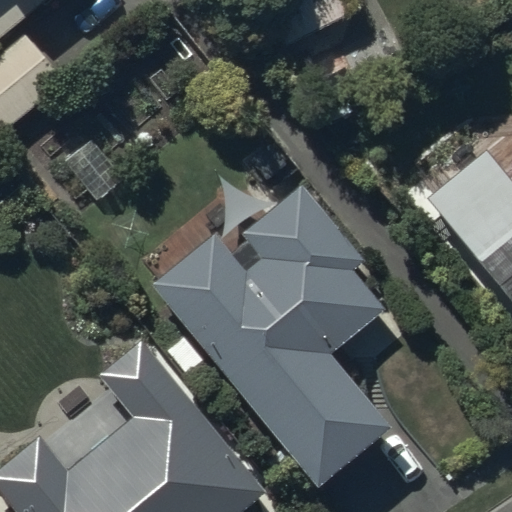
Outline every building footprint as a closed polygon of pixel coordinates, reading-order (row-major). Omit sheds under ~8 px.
[(0,0),(0,26),(31,0),(0,0)] [(351,0),(270,0),(285,31),(351,0)] [(26,21),(0,42),(0,124),(66,70),(26,21)] [(511,127),(431,193),(511,285),(511,127)] [(216,223),(153,276),(314,469),(388,407),(332,340),(385,296),(352,257),(362,249),(300,173),(243,221),(247,226),(230,240),(216,223)] [(0,457),(0,479),(27,511),(218,511),(264,475),(141,325),(96,362),(131,404),(67,456),(41,424),(0,457)]
